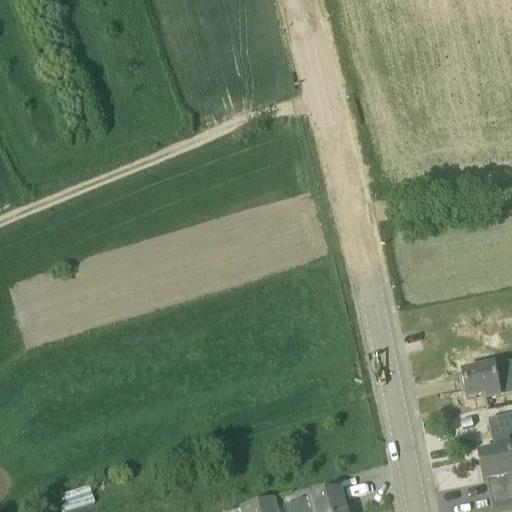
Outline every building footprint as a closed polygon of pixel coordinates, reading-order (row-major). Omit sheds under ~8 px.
[(511,396),(511,365),(460,375),(466,402),(485,398),(485,402),(504,398),(511,396)] [(490,482),(511,477),(511,467),(511,462),(511,461),(511,418),(488,423),(494,453),(477,456),(483,484),(490,482)] [(70,511),(95,505),(90,489),(61,498),(64,511),(70,511)] [(346,511),(345,507),(342,505),(338,492),(323,496),(322,494),(306,499),(307,502),(297,505),(298,511),(346,511)] [(240,511),(275,511),(273,500),(240,510),(240,511)]
